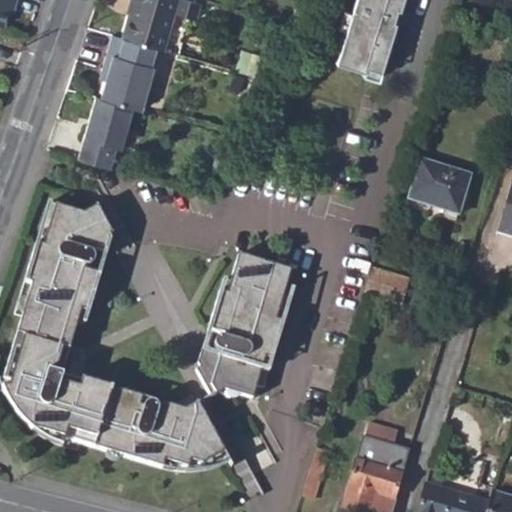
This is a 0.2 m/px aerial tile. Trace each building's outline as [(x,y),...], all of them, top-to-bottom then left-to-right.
[(126,14),(118,39),(152,49),(161,51),(172,13),(192,19),(196,4),(183,0),(129,0),(129,2),(134,4),(130,15),(126,14)] [(372,80),(390,23),(386,22),(390,10),(395,11),(397,0),(349,0),(330,64),(357,72),(357,75),(372,80)] [(118,39),(110,36),(99,72),(105,74),(103,82),(98,100),(129,109),(137,111),(150,68),(147,67),(152,49),(118,39)] [(242,59),(238,74),(251,77),(257,63),(242,59)] [(99,72),(97,80),(103,82),(105,74),(99,72)] [(93,98),(74,158),(101,166),(108,146),(117,150),(129,109),(98,100),(93,98)] [(418,161),(406,200),(455,216),(466,176),(418,161)] [(511,183),(509,182),(496,228),(511,232),(511,183)] [(161,460),(186,468),(188,460),(198,463),(222,453),(195,402),(180,410),(170,415),(154,411),(153,407),(150,403),(147,401),(143,400),(139,402),(136,404),(133,404),(135,396),(60,373),(76,323),(83,325),(98,274),(81,269),(82,264),(87,264),(91,263),(93,258),(93,254),(90,250),(86,249),(90,237),(99,239),(111,233),(97,205),(79,214),(47,204),(14,316),(20,318),(0,387),(0,392),(7,404),(15,416),(25,426),(61,438),(123,457),(158,467),(161,460)] [(493,235),(511,240),(511,232),(496,228),(493,235)] [(205,361),(192,368),(208,398),(217,391),(246,400),(251,386),(259,388),(264,371),(291,290),(282,287),(287,270),(235,255),(226,281),(221,280),(206,326),(225,332),(224,337),(220,338),(217,340),(215,344),(215,347),(216,351),(219,354),(215,364),(205,361)] [(405,276),(370,265),(361,293),(396,305),(405,276)] [(50,443),(59,446),(61,438),(25,426),(33,433),(41,439),(50,443)] [(339,509),(347,511),(388,511),(407,451),(361,437),(339,509)] [(326,452),(314,449),(300,497),(311,500),(326,452)] [(490,489),(428,470),(414,511),(483,511),(489,493),(490,489)] [(511,511),(511,500),(489,493),(483,511),(511,511)]
